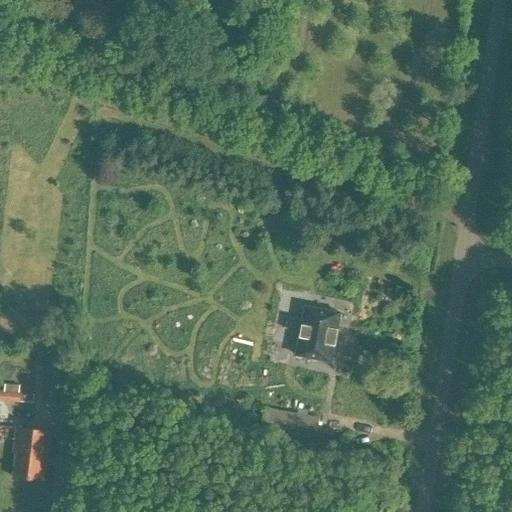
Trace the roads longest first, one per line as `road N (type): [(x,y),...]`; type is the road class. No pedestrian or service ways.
road 1 (unclassified): [(421,511),(500,0)]
road 2 (track): [(467,222),(0,56)]
